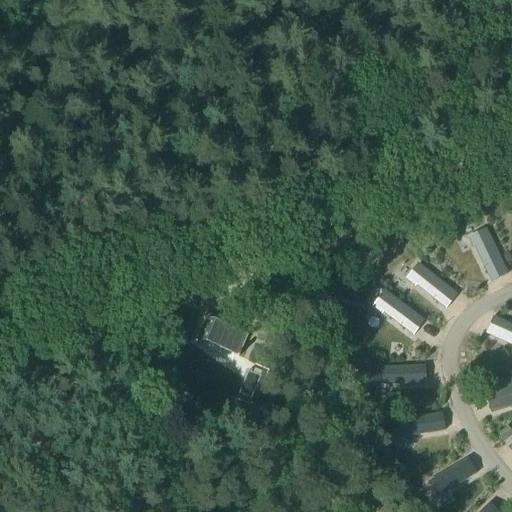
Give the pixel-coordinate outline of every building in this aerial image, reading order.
[(486,229),(467,238),(472,249),(474,248),(491,282),(508,274),(486,229)] [(418,264),(406,280),(414,287),(416,286),(446,310),(457,295),(418,264)] [(319,284),(307,289),(311,297),(322,292),(319,284)] [(385,291),(372,307),(381,314),(383,313),(414,336),(425,321),(385,291)] [(511,326),(492,318),(485,334),(511,346),(511,326)] [(209,320),(200,342),(239,358),(248,336),(209,320)] [(425,368),(381,369),(382,386),(425,385),(425,368)] [(511,379),(483,389),(491,413),(511,406),(511,379)] [(239,394),(236,401),(249,406),(252,400),(239,394)] [(442,415),(398,422),(401,438),(444,432),(442,415)] [(506,428),(497,436),(503,442),(511,434),(506,428)] [(467,460),(430,483),(438,497),(476,474),(467,460)]
